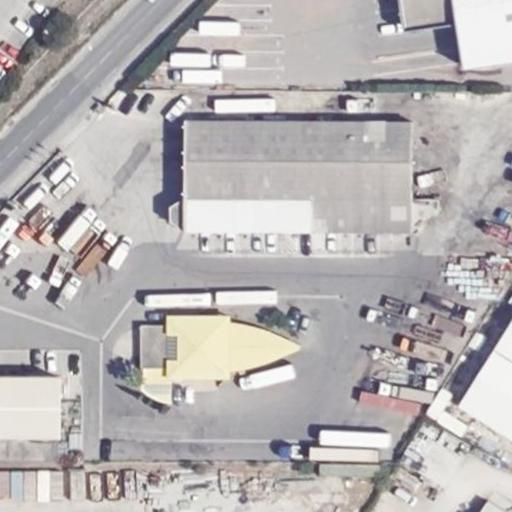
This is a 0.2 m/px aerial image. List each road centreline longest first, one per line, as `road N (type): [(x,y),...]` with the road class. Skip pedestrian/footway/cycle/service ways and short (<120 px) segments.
road 1 (tertiary): [(160,0),(0,165)]
road 2 (unknown): [(68,95),(113,136),(139,186),(138,274)]
